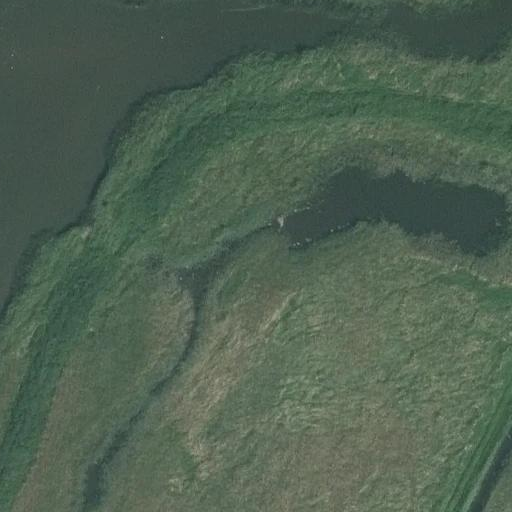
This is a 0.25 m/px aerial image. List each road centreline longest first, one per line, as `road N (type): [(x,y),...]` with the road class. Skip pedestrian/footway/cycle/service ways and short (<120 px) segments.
road 1 (track): [(511,137),(423,114),(322,106),(244,121),(203,139),(97,262),(46,357),(0,478)]
road 2 (track): [(454,511),(511,392)]
